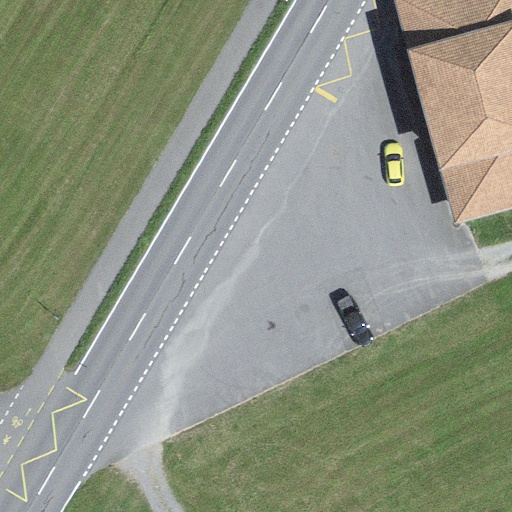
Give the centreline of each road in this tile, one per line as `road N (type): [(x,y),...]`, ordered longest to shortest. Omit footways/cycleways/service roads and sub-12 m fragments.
road 1 (secondary): [(72,439),(331,0)]
road 2 (track): [(167,511),(142,450),(144,434),(277,224)]
